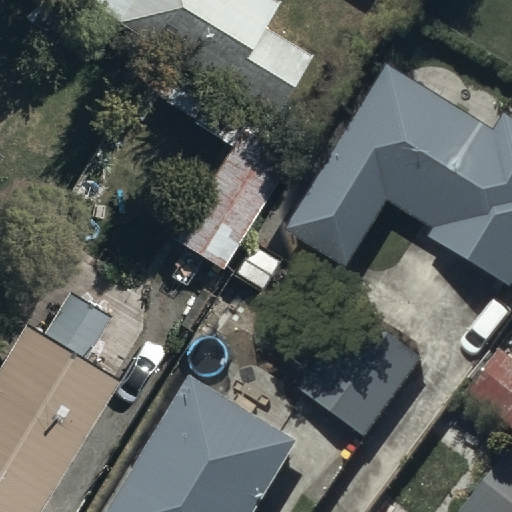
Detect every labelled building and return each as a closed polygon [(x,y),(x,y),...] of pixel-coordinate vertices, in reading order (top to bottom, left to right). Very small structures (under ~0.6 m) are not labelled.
[(98,0),(91,13),(164,56),(139,99),(198,133),(220,95),(274,127),(327,38),(262,0),(98,0)] [(399,78),(292,231),(352,273),(395,212),(434,239),(427,249),(501,301),(511,285),(511,134),(504,129),(494,143),(399,78)] [(178,247),(224,277),(284,187),(238,157),(178,247)] [(299,403),(366,450),(424,367),(357,321),(299,403)] [(53,511),(122,395),(29,341),(0,390),(0,511),(53,511)] [(511,363),(508,360),(474,403),(511,432),(511,363)] [(193,387),(114,511),(266,511),(302,455),(193,387)] [(511,511),(511,489),(495,476),(466,511),(511,511)]
